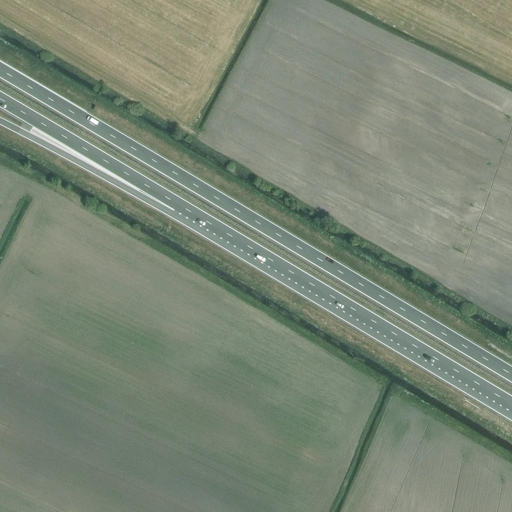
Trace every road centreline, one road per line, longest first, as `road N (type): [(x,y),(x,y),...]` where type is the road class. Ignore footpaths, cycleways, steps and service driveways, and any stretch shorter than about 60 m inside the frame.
road 1 (trunk): [(511,376),(0,70)]
road 2 (trunk): [(177,204),(511,404)]
road 3 (trunk): [(0,99),(177,204)]
road 4 (trunk): [(0,121),(135,193),(177,204)]
